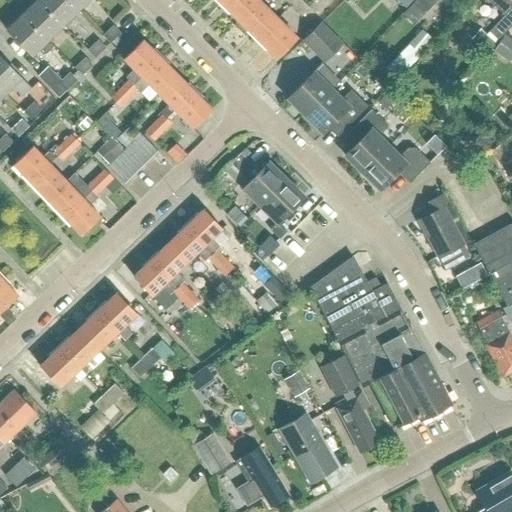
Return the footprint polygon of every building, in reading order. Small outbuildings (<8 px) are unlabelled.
[(38,0),(34,0),(21,13),(54,47),(55,46),(48,39),(62,25),(38,0)] [(67,0),(38,0),(62,25),(77,10),(67,0)] [(67,0),(77,10),(87,0),(67,0)] [(257,0),(228,0),(223,6),(241,23),(261,3),(257,0)] [(302,0),(296,0),(291,6),(301,16),(310,7),(302,0)] [(304,0),(315,11),(326,0),(304,0)] [(397,0),(406,8),(413,0),(397,0)] [(413,0),(406,8),(407,9),(402,13),(413,25),(436,0),(413,0)] [(511,23),(511,0),(487,0),(503,15),(487,32),(496,41),(511,23)] [(241,23),(258,40),(279,20),(261,3),(241,23)] [(31,55),(39,47),(47,54),(54,47),(21,13),(5,28),(31,55)] [(296,37),(279,20),(258,40),(276,58),(296,37)] [(113,25),(104,35),(112,42),(121,32),(113,25)] [(321,25),(302,44),(321,63),(340,44),(321,25)] [(496,43),(480,28),(471,38),(486,53),(496,43)] [(511,39),(504,35),(493,51),(508,61),(511,55),(511,39)] [(95,57),(106,47),(99,39),(88,49),(95,57)] [(111,97),(114,100),(159,57),(141,40),(123,58),(134,69),(127,78),(128,79),(111,97)] [(420,55),(408,44),(387,66),(398,77),(420,55)] [(0,57),(0,88),(5,93),(11,86),(21,96),(30,88),(0,57)] [(82,74),(93,64),(85,57),(75,66),(82,74)] [(149,84),(158,92),(176,74),(159,57),(114,100),(121,107),(137,90),(139,93),(149,84)] [(313,71),(287,98),(304,115),(330,89),(339,81),(321,63),(313,71)] [(47,65),(37,75),(58,96),(76,79),(68,71),(60,79),(47,65)] [(145,131),(150,135),(167,118),(168,118),(176,110),(194,92),(176,74),(158,92),(169,103),(160,113),(161,114),(145,131)] [(322,133),(328,127),(338,117),(347,126),(367,105),(350,88),(340,99),(330,89),(304,115),(322,133)] [(211,109),(194,92),(176,110),(193,127),(211,109)] [(147,114),(131,98),(116,111),(132,128),(147,114)] [(33,101),(23,111),(30,118),(40,108),(33,101)] [(344,155),(362,172),(387,146),(377,136),(387,126),(370,109),(350,130),(359,139),(344,155)] [(20,118),(10,128),(17,136),(28,126),(20,118)] [(167,118),(150,135),(154,140),(163,132),(167,128),(172,122),(168,118),(167,118)] [(72,142),(87,158),(106,140),(90,124),(72,142)] [(126,147),(133,141),(134,140),(128,134),(132,129),(130,126),(117,138),(126,147)] [(5,133),(0,137),(0,149),(1,151),(12,141),(5,133)] [(13,163),(30,181),(48,163),(49,164),(58,155),(57,155),(75,137),(71,133),(53,151),(51,149),(42,157),(31,145),(13,163)] [(133,141),(148,157),(157,149),(141,133),(134,140),(133,141)] [(124,149),(140,165),(148,157),(133,141),(126,147),(124,149)] [(456,141),(439,168),(480,194),(482,190),(492,196),(490,199),(508,210),(511,203),(511,192),(509,191),(503,201),(492,194),(500,181),(472,163),(478,154),(456,141)] [(387,146),(362,172),(379,190),(397,172),(408,183),(429,162),(416,148),(405,148),(398,156),(387,146)] [(116,157),(132,173),(140,165),(124,149),(116,157)] [(253,168),(239,154),(229,165),(243,179),(253,168)] [(108,165),(123,182),(132,173),(116,157),(108,165)] [(241,188),(259,206),(285,179),(267,162),(241,188)] [(30,181),(47,199),(66,181),(49,164),(48,163),(30,181)] [(47,199),(64,217),(83,199),(109,173),(103,168),(86,186),(83,181),(74,190),(66,181),(47,199)] [(83,199),(64,217),(81,234),(99,216),(106,209),(96,198),(98,196),(97,195),(105,187),(115,197),(123,189),(113,178),(114,178),(109,173),(83,199)] [(278,223),(303,197),(285,179),(259,206),(276,222),(269,229),(279,238),(286,231),(278,223)] [(429,201),(434,212),(417,221),(437,257),(462,244),(442,207),(448,204),(443,194),(429,201)] [(212,202),(204,209),(203,208),(191,220),(218,248),(219,247),(211,238),(221,227),(222,228),(229,221),(212,202)] [(226,213),(236,222),(246,212),(236,202),(226,213)] [(327,231),(341,215),(329,205),(315,221),(327,231)] [(190,257),(196,251),(204,261),(208,258),(224,275),(234,266),(217,249),(218,248),(191,220),(172,238),(190,257)] [(511,222),(473,243),(504,303),(501,305),(511,326),(511,325),(511,222)] [(185,280),(176,271),(190,257),(172,238),(153,256),(196,302),(199,299),(182,282),(185,280)] [(450,404),(408,325),(386,283),(370,291),(352,256),(351,254),(308,285),(309,287),(324,316),(346,358),(361,387),(369,383),(391,425),(396,422),(398,425),(417,415),(419,420),(450,404)] [(171,294),(173,292),(190,309),(196,302),(153,256),(133,275),(151,294),(161,284),(171,294)] [(481,262),(456,275),(463,288),(487,274),(481,262)] [(0,311),(17,295),(0,278),(0,311)] [(115,293),(97,310),(120,334),(124,338),(131,332),(123,324),(135,313),(115,293)] [(108,338),(112,342),(120,334),(97,310),(78,328),(97,349),(108,338)] [(511,370),(511,338),(497,311),(475,323),(484,340),(482,342),(501,377),(511,370)] [(78,328),(58,346),(86,375),(103,358),(96,349),(97,349),(78,328)] [(59,385),(72,373),(80,381),(86,375),(58,346),(39,365),(59,385)] [(152,347),(141,358),(150,367),(161,357),(152,347)] [(361,390),(354,394),(350,388),(354,386),(357,384),(343,355),(321,367),(334,396),(342,392),(344,399),(334,404),(359,452),(379,442),(362,410),(369,406),(361,390)] [(150,367),(141,358),(131,368),(140,377),(150,367)] [(197,392),(215,379),(205,365),(187,378),(197,392)] [(307,388),(298,371),(284,378),(293,395),(307,388)] [(114,383),(104,393),(113,403),(124,392),(114,383)] [(14,389),(0,402),(0,427),(9,437),(35,412),(14,389)] [(113,403),(104,393),(93,403),(102,413),(113,403)] [(334,467),(310,424),(304,413),(281,428),(286,438),(310,480),(334,467)] [(0,427),(0,444),(9,437),(0,427)] [(227,462),(216,445),(210,433),(193,444),(199,456),(210,472),(227,462)] [(260,447),(291,496),(306,487),(275,438),(260,447)] [(56,446),(37,460),(45,471),(64,457),(56,446)] [(287,495),(264,457),(258,446),(235,460),(241,471),(256,494),(260,492),(269,506),(287,495)] [(22,457),(4,475),(15,487),(34,468),(22,457)] [(170,466),(162,474),(170,481),(177,474),(170,466)] [(50,480),(47,473),(25,484),(28,491),(50,480)] [(475,511),(509,511),(511,510),(511,473),(476,494),(484,508),(475,511)] [(126,511),(116,499),(98,511),(126,511)]
